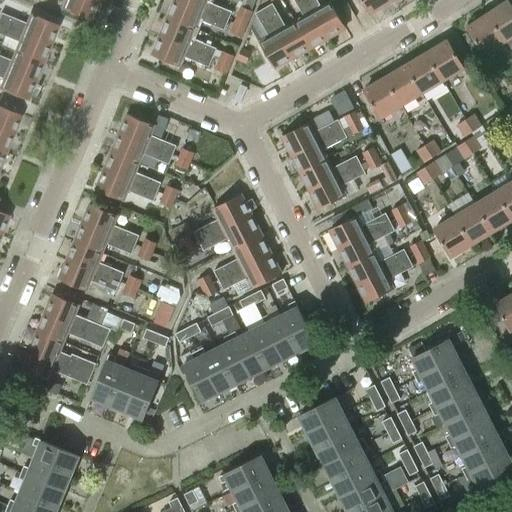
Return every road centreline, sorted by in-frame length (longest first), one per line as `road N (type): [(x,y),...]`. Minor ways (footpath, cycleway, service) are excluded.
road 1 (residential): [(356,346),(168,447),(143,448),(0,387)]
road 2 (residential): [(0,333),(106,70)]
road 3 (residential): [(356,346),(241,125)]
road 4 (residential): [(241,125),(450,0)]
road 5 (residential): [(356,346),(511,258)]
road 6 (residential): [(106,70),(241,125)]
